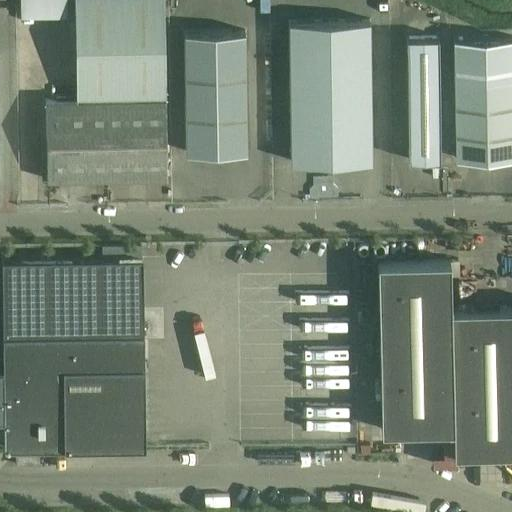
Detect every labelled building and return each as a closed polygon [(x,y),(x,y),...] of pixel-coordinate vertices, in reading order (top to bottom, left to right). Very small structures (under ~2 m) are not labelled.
[(71,0),(73,98),(165,97),(163,0),(71,0)] [(289,20),(291,161),(322,160),(322,165),(345,165),(345,160),(376,159),(374,19),(289,20)] [(184,30),(186,151),(246,150),(245,29),(184,30)] [(438,35),(406,36),(408,159),(440,158),(438,35)] [(511,36),(453,37),(454,77),(455,158),(511,156),(511,36)] [(45,99),(47,179),(166,177),(165,97),(73,98),(45,99)] [(1,260),(2,334),(143,332),(142,257),(1,260)] [(511,304),(451,306),(449,306),(448,284),(450,284),(449,258),(377,260),(381,428),(406,428),(406,426),(429,426),(430,427),(453,427),(453,451),(511,449),(511,304)] [(4,447),(145,445),(143,332),(2,334),(3,369),(0,369),(0,418),(4,419),(4,447)]
